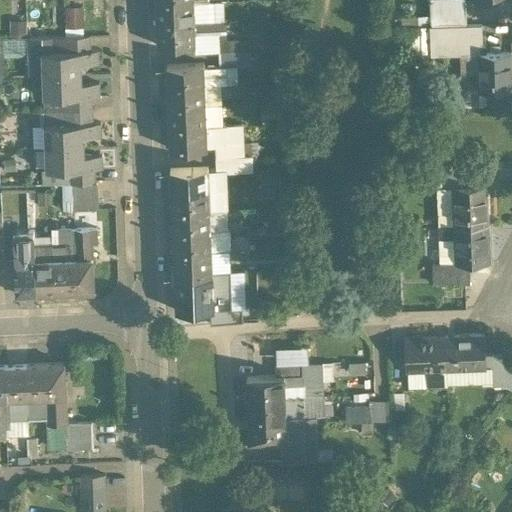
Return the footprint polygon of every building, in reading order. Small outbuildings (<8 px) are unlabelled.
[(192,2),(155,4),(156,25),(193,23),(192,2)] [(465,2),(429,3),(429,26),(430,27),(465,26),(465,2)] [(64,38),(84,37),(83,13),(63,14),(64,38)] [(193,23),(156,25),(157,46),(194,44),(193,23)] [(6,26),(7,40),(27,39),(26,25),(6,26)] [(465,26),(430,27),(431,56),(477,54),(485,54),(485,47),(482,47),(481,26),(465,26)] [(64,38),(51,38),(51,53),(89,52),(89,37),(84,37),(64,38)] [(237,41),(218,42),(218,54),(238,53),(238,43),(237,41)] [(248,43),(238,43),(238,53),(248,53),(248,43)] [(51,53),(42,53),(42,76),(81,75),(81,65),(98,64),(97,52),(51,53)] [(36,53),(29,53),(30,76),(42,76),(42,53),(36,54),(36,53)] [(238,53),(218,54),(218,68),(250,67),(249,53),(248,53),(238,53)] [(485,54),(477,54),(478,74),(478,93),(511,91),(511,67),(511,53),(485,54)] [(203,64),(166,65),(167,87),(204,85),(204,75),(203,64)] [(236,74),(204,75),(204,85),(204,86),(236,86),(236,74)] [(478,74),(462,74),(463,94),(478,93),(478,74)] [(81,75),(42,76),(43,99),(91,98),(99,97),(99,84),(81,84),(81,75)] [(204,85),(167,87),(167,108),(205,106),(204,86),(204,85)] [(91,98),(43,99),(44,113),(91,111),(91,98)] [(245,105),(222,105),(223,117),(246,117),(245,105)] [(205,106),(167,108),(168,128),(206,127),(205,106)] [(91,111),(44,113),(44,126),(92,125),(91,111)] [(92,125),(44,126),(45,149),(84,148),(83,138),(101,138),(100,124),(92,125)] [(225,126),(206,127),(206,145),(214,145),(214,144),(226,144),(225,126)] [(242,126),(225,126),(226,144),(243,143),(242,126)] [(206,127),(168,128),(169,149),(206,148),(206,145),(206,127)] [(226,144),(214,144),(214,145),(215,158),(244,157),(243,147),(243,143),(226,144)] [(84,148),(45,149),(46,172),(70,172),(94,171),(102,170),(101,158),(84,158),(84,148)] [(244,157),(215,158),(215,170),(215,172),(224,172),(252,171),(251,157),(244,157)] [(485,165),(444,166),(445,182),(486,180),(485,165)] [(434,166),(412,167),(413,179),(434,178),(434,166)] [(207,168),(170,169),(170,191),(208,190),(207,171),(207,168)] [(224,172),(215,172),(215,170),(207,171),(208,190),(224,189),(225,189),(224,172)] [(94,171),(70,172),(70,186),(72,186),(94,185),(94,171)] [(94,185),(72,186),(74,212),(97,211),(96,185),(94,185)] [(486,188),(451,189),(453,228),(487,227),(486,188)] [(224,189),(208,190),(209,210),(225,210),(224,189)] [(208,190),(170,191),(171,212),(209,210),(208,190)] [(209,210),(171,212),(172,233),(210,231),(209,210)] [(12,214),(0,214),(1,235),(13,235),(12,214)] [(249,218),(228,219),(228,231),(249,230),(249,218)] [(487,227),(453,228),(454,266),(469,266),(489,265),(487,227)] [(438,228),(429,229),(430,242),(438,242),(438,228)] [(96,230),(71,231),(71,244),(75,244),(91,243),(91,244),(97,244),(96,230)] [(210,231),(172,233),(173,253),(211,252),(210,231)] [(249,252),(249,239),(228,239),(229,252),(249,252)] [(91,243),(75,244),(76,260),(91,260),(91,244),(91,243)] [(71,244),(52,245),(54,261),(72,261),(71,244)] [(52,245),(33,246),(34,253),(35,262),(54,261),(52,245)] [(28,246),(14,247),(14,263),(29,262),(29,253),(28,246)] [(211,252),(173,253),(174,276),(212,274),(211,252)] [(76,260),(72,261),(73,293),(93,292),(91,260),(76,260)] [(54,261),(35,262),(36,294),(55,294),(54,261)] [(72,261),(54,261),(55,294),(73,293),(72,261)] [(29,262),(14,263),(16,295),(36,294),(35,262),(29,262)] [(454,266),(432,267),(433,286),(470,285),(469,266),(454,266)] [(212,274),(174,276),(175,314),(208,312),(231,311),(229,274),(212,274)] [(231,311),(208,312),(209,327),(242,325),(241,311),(231,311)] [(483,337),(445,339),(446,373),(484,371),(483,337)] [(445,339),(406,340),(407,353),(408,374),(446,373),(445,339)] [(398,340),(398,353),(407,353),(406,340),(398,340)] [(407,353),(398,353),(399,375),(408,374),(407,353)] [(506,355),(491,357),(492,388),(506,387),(511,392),(511,362),(506,359),(506,355)] [(64,365),(43,366),(45,398),(65,398),(64,365)] [(302,366),(302,378),(283,378),(284,399),(301,398),(303,398),(320,398),(318,365),(302,366)] [(43,366),(25,367),(26,399),(45,398),(43,366)] [(302,366),(275,367),(275,378),(283,378),(302,378),(302,366)] [(25,367),(6,368),(8,400),(26,399),(25,367)] [(275,378),(247,380),(247,400),(284,399),(283,378),(275,378)] [(45,398),(26,399),(27,421),(27,422),(46,421),(45,398)] [(65,398),(45,398),(46,421),(47,427),(65,427),(66,427),(65,398)] [(301,398),(284,399),(285,411),(301,410),(301,398)] [(301,410),(285,411),(285,420),(304,420),(303,398),(301,398),(301,410)] [(320,398),(303,398),(304,420),(315,419),(321,419),(320,398)] [(26,399),(8,400),(9,417),(9,422),(27,421),(26,399)] [(284,399),(247,400),(248,421),(285,420),(285,411),(284,399)] [(8,400),(0,400),(0,417),(9,417),(8,400)] [(369,409),(346,409),(346,425),(361,424),(369,424),(369,409)] [(316,464),(315,419),(304,420),(305,451),(306,464),(316,464)] [(285,420),(248,421),(249,443),(280,442),(286,442),(285,420)] [(305,451),(304,420),(285,420),(286,442),(280,442),(281,452),(305,451)] [(369,424),(361,424),(361,436),(371,436),(371,424),(369,424)] [(66,427),(65,427),(66,452),(92,451),(91,426),(66,427)] [(28,442),(20,442),(21,459),(29,458),(28,442)] [(36,442),(28,442),(29,458),(37,458),(36,442)] [(305,451),(281,452),(281,464),(306,464),(305,451)] [(104,477),(80,478),(81,490),(105,489),(104,477)] [(105,489),(81,490),(81,501),(105,500),(105,489)] [(105,511),(105,500),(81,501),(81,511),(105,511)]
